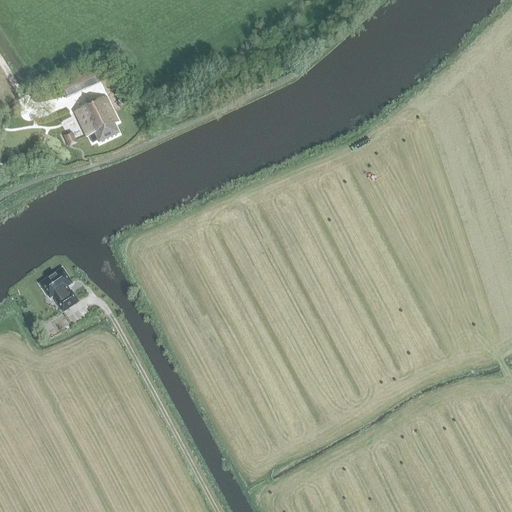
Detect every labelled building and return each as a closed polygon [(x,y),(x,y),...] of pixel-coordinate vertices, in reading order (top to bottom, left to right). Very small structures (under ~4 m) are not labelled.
[(85,73),(91,87),(101,82),(95,68),(85,73)] [(99,144),(118,134),(114,125),(118,122),(106,97),(74,113),(86,138),(89,136),(92,143),(97,141),(99,144)] [(69,149),(78,145),(72,132),(63,135),(69,149)] [(49,279),(41,284),(49,298),(54,295),(58,301),(57,302),(63,311),(77,302),(71,292),(70,293),(66,287),(71,283),(62,270),(56,274),(55,273),(48,278),(49,279)] [(46,324),(53,336),(69,327),(62,314),(46,324)] [(36,325),(44,339),(48,337),(41,322),(36,325)]
